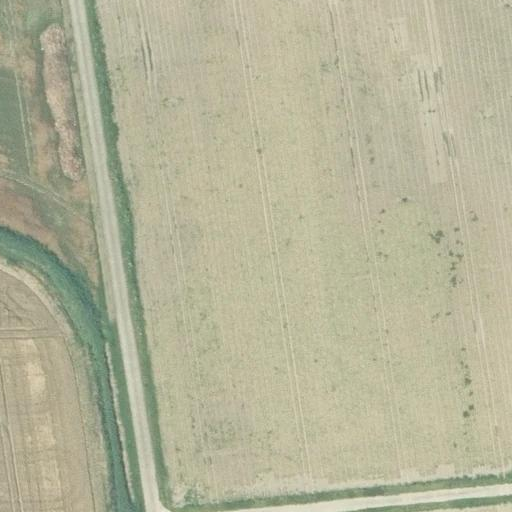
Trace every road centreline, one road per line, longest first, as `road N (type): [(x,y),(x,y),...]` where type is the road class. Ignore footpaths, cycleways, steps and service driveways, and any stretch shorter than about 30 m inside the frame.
road 1 (unclassified): [(157,511),(78,0)]
road 2 (unclassified): [(308,511),(511,491)]
